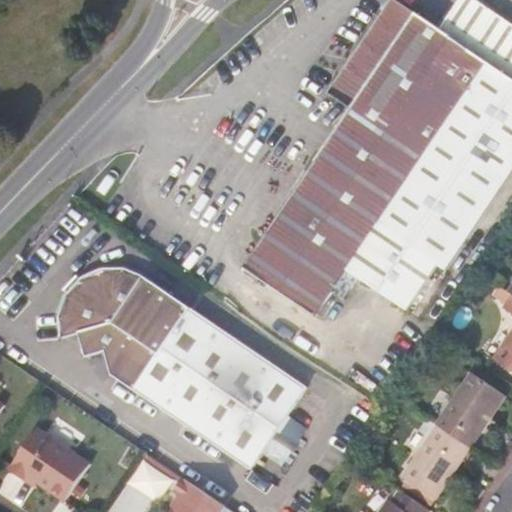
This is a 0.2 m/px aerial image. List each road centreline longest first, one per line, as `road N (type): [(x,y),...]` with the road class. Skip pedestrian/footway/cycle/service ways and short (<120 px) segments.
road 1 (secondary): [(100,105),(222,0)]
road 2 (secondary): [(0,211),(100,105)]
road 3 (secondary): [(163,0),(153,32),(100,105)]
